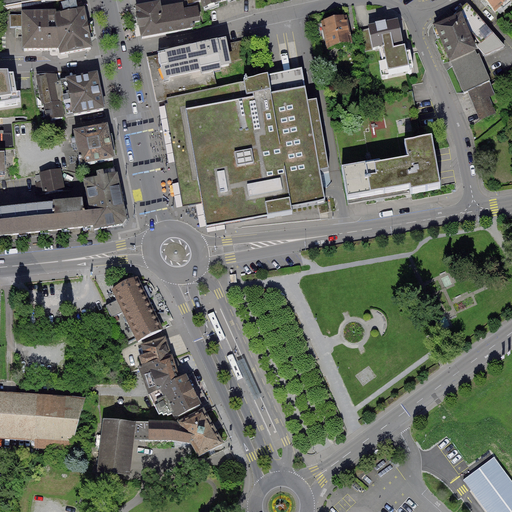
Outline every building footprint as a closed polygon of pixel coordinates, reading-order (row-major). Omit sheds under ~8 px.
[(201,0),(204,9),(228,0),(201,0)] [(478,0),(491,16),(511,0),(478,0)] [(160,3),(134,7),(142,40),(201,26),(199,8),(185,10),(183,5),(162,9),(160,3)] [(63,55),(93,49),(86,10),(59,16),(58,12),(24,14),(24,51),(61,50),(63,55)] [(354,46),(347,16),(321,22),(328,52),(354,46)] [(463,20),(432,32),(444,62),(475,50),(463,20)] [(405,44),(399,21),(369,27),(374,51),(381,50),(385,69),(381,70),(383,79),(412,72),(407,48),(396,51),(395,47),(405,44)] [(226,41),(194,47),(200,77),(232,71),(226,41)] [(194,47),(148,58),(155,88),(200,77),(194,47)] [(475,55),(449,67),(461,93),(487,82),(475,55)] [(302,73),(165,101),(183,208),(202,205),(207,231),(326,206),(324,194),(320,175),(329,173),(317,105),(313,106),(308,107),(302,73)] [(0,74),(0,106),(18,103),(11,74),(0,74)] [(104,112),(96,75),(57,84),(65,120),(104,112)] [(54,76),(35,77),(45,123),(64,119),(54,76)] [(489,87),(469,94),(479,120),(499,112),(489,87)] [(114,163),(106,128),(70,136),(77,171),(114,163)] [(440,192),(432,142),(402,147),(404,164),(409,196),(440,192)] [(409,196),(404,164),(342,174),(346,205),(409,196)] [(135,225),(124,168),(91,175),(94,191),(79,194),(84,237),(135,225)] [(62,170),(39,174),(44,203),(67,199),(62,170)] [(20,243),(84,237),(80,205),(17,213),(20,243)] [(0,245),(20,243),(17,213),(0,214),(0,245)] [(163,331),(139,281),(113,294),(137,343),(163,331)] [(183,372),(168,339),(135,354),(150,387),(183,372)] [(237,363),(254,401),(262,398),(245,359),(237,363)] [(197,405),(183,372),(150,387),(164,420),(197,405)] [(11,398),(0,397),(0,449),(78,454),(81,401),(11,398)] [(180,425),(149,425),(149,444),(190,447),(198,462),(225,450),(204,410),(180,425)] [(135,428),(101,424),(95,477),(130,480),(135,428)] [(511,511),(511,482),(494,458),(465,480),(489,511),(511,511)]
